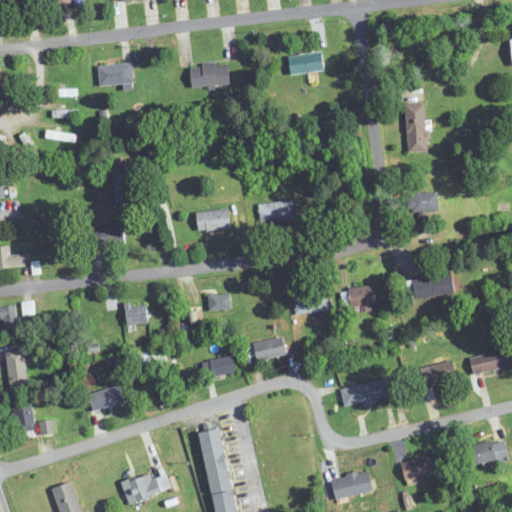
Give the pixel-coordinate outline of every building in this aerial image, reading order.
[(0,0),(0,18),(9,18),(8,0),(0,0)] [(28,20),(27,0),(18,0),(18,20),(28,20)] [(73,0),(73,9),(81,9),(81,0),(73,0)] [(290,55),(292,74),(326,71),(324,52),(290,55)] [(99,86),(134,85),(133,63),(98,65),(99,86)] [(231,84),(229,63),(191,66),(193,87),(231,84)] [(52,97),(78,97),(78,89),(52,89),(52,97)] [(406,104),(408,153),(428,152),(426,104),(406,104)] [(114,202),(135,202),(135,166),(114,166),(114,202)] [(407,193),(407,212),(439,212),(439,193),(407,193)] [(295,199),(258,204),(261,224),(297,220),(295,199)] [(198,229),(231,229),(231,210),(198,210),(198,229)] [(123,226),(93,230),(95,247),(125,243),(123,226)] [(25,253),(11,254),(10,246),(0,246),(0,267),(25,266),(25,253)] [(456,294),(454,274),(407,280),(409,299),(456,294)] [(376,284),(347,288),(348,294),(343,295),(345,309),(378,305),(376,284)] [(330,290),(294,294),(296,314),(332,310),(330,290)] [(210,310),(231,310),(231,294),(210,294),(210,310)] [(127,325),(149,322),(147,303),(125,306),(127,325)] [(0,307),(3,332),(19,330),(15,304),(0,306),(0,307)] [(258,360),(287,355),(284,339),(255,343),(258,360)] [(470,358),(474,374),(511,365),(511,348),(470,358)] [(7,351),(11,391),(29,389),(25,349),(7,351)] [(237,372),(233,355),(202,362),(206,379),(237,372)] [(452,360),(420,369),(426,388),(458,378),(452,360)] [(341,389),(345,407),(394,397),(390,379),(341,389)] [(121,386),(90,393),(94,411),(125,404),(121,386)] [(17,434),(35,432),(33,404),(15,406),(17,434)] [(201,432),(216,511),(238,511),(222,428),(201,432)] [(461,450),(465,466),(505,455),(501,438),(461,450)] [(406,479),(442,472),(438,454),(402,462),(406,479)] [(332,478),(337,498),(374,490),(370,470),(332,478)] [(167,473),(152,478),(150,472),(122,482),(130,504),(173,489),(167,473)] [(60,511),(83,511),(73,481),(53,488),(60,511)]
